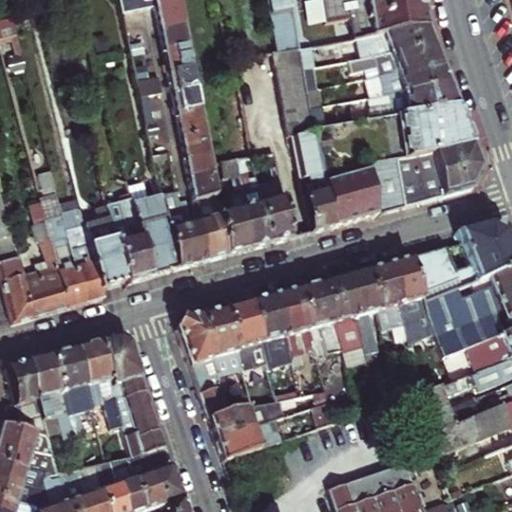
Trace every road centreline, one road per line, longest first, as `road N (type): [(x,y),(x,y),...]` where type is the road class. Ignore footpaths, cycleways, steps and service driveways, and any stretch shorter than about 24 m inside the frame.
road 1 (residential): [(139,308),(511,199)]
road 2 (residential): [(139,308),(207,511)]
road 3 (tertiary): [(460,0),(511,171)]
road 4 (residential): [(0,351),(139,308)]
